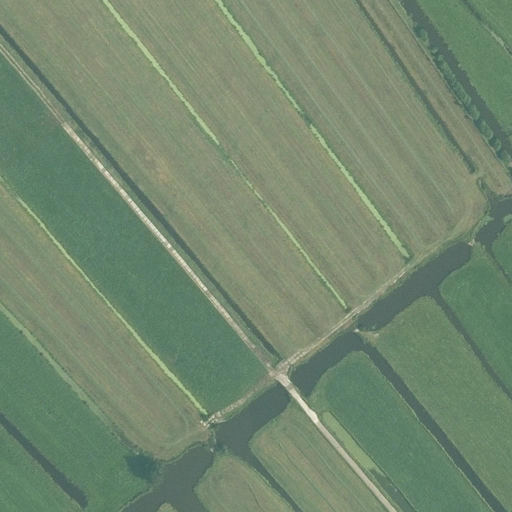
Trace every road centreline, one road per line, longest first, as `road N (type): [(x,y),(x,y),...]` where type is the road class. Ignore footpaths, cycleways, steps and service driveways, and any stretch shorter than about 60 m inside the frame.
road 1 (track): [(271,511),(221,459),(207,424),(464,229),(466,178),(480,167),(509,167)]
road 2 (track): [(0,47),(278,375)]
road 3 (track): [(392,511),(278,375)]
road 4 (track): [(93,511),(205,433)]
